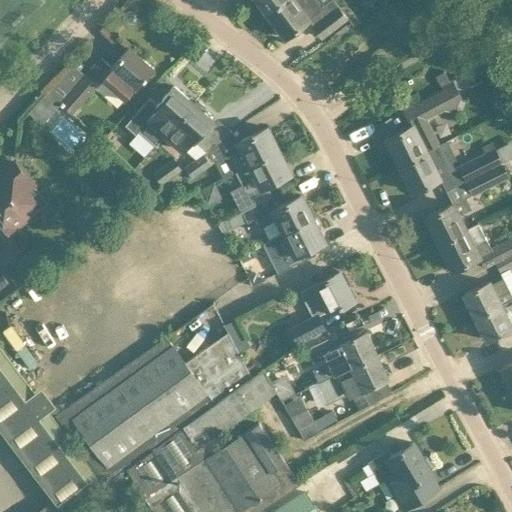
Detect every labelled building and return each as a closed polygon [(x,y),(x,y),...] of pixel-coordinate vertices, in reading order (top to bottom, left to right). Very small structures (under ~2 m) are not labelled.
[(257,0),(267,13),(283,0),(257,0)] [(322,37),(349,17),(336,0),(331,0),(323,6),(318,0),(283,0),(267,13),(285,37),(309,19),(322,37)] [(73,114),(98,85),(102,80),(125,99),(135,88),(136,88),(153,68),(129,47),(112,67),(101,57),(85,75),(60,104),(73,114)] [(441,85),(451,80),(446,71),(437,75),(441,85)] [(457,112),(461,96),(455,85),(454,86),(432,97),(419,104),(406,110),(413,125),(387,138),(401,166),(440,146),(427,119),(446,110),(457,112)] [(175,124),(193,103),(174,86),(162,99),(158,104),(149,97),(125,124),(136,134),(139,131),(156,146),(166,135),(175,124)] [(194,104),(193,103),(175,124),(166,135),(172,140),(183,150),(192,139),(195,141),(201,134),(213,120),(203,112),(205,110),(205,107),(199,101),(196,102),(194,104)] [(236,172),(278,150),(267,127),(226,147),(220,140),(184,166),(192,178),(226,151),(236,172)] [(440,146),(401,166),(414,191),(440,178),(441,178),(441,177),(453,171),(452,169),(450,165),(457,161),(447,142),(440,146)] [(290,173),(278,150),(236,172),(242,184),(231,190),(236,200),(242,211),(267,198),(272,195),(267,185),(274,181),(290,173)] [(484,153),(457,167),(464,181),(491,168),(484,153)] [(173,158),(153,173),(161,184),(181,169),(173,158)] [(27,189),(33,185),(15,162),(0,174),(0,236),(1,238),(29,216),(25,211),(37,201),(27,189)] [(509,177),(501,162),(491,168),(464,181),(471,194),(472,196),(509,177)] [(132,175),(107,177),(108,203),(134,201),(132,175)] [(312,218),(301,195),(272,209),(267,198),(242,211),(247,222),(255,218),(259,228),(264,226),(270,239),(312,218)] [(426,216),(440,243),(466,230),(459,215),(471,208),(465,197),(453,203),(451,204),(426,216)] [(324,241),(312,218),(270,239),(263,242),(278,273),(289,267),(302,261),(298,254),(324,241)] [(466,230),(440,243),(453,269),(479,256),(485,267),(495,262),(511,253),(511,235),(490,247),(486,239),(478,223),(466,230)] [(36,274),(10,240),(0,247),(0,258),(21,285),(36,274)] [(511,266),(511,253),(495,262),(501,272),(511,266)] [(338,270),(320,280),(298,291),(312,318),(290,330),(291,330),(297,343),(298,342),(326,327),(319,314),(330,308),(339,303),(341,305),(353,299),(338,270)] [(476,316),(511,298),(511,295),(503,278),(501,273),(463,291),(464,293),(476,316)] [(511,298),(476,316),(487,340),(498,334),(500,338),(511,332),(511,298)] [(308,354),(335,341),(329,329),(302,342),(308,354)] [(328,362),(314,368),(319,381),(377,354),(366,330),(322,350),(328,362)] [(126,468),(251,376),(242,359),(235,346),(228,331),(227,331),(184,362),(165,336),(55,414),(106,484),(126,468)] [(0,421),(3,426),(56,498),(65,511),(67,511),(69,511),(106,484),(55,414),(41,395),(0,339),(0,421)] [(377,354),(319,381),(315,383),(319,391),(324,389),(330,402),(361,387),(362,390),(388,378),(377,354)] [(511,360),(501,366),(507,376),(504,378),(503,381),(509,392),(511,389),(511,360)] [(299,484),(292,473),(279,482),(271,471),(284,462),(258,422),(223,445),(215,434),(276,390),(263,367),(251,376),(126,468),(138,486),(155,511),(257,511),(261,510),(274,502),(299,485),(299,484)] [(308,414),(295,422),(305,439),(318,432),(337,421),(332,411),(312,422),(308,414)] [(368,461),(380,481),(385,479),(402,509),(437,488),(428,474),(431,472),(430,470),(433,466),(427,456),(422,456),(413,442),(390,456),(386,451),(368,461)] [(317,511),(304,492),(273,511),(317,511)] [(70,511),(69,511),(67,511),(65,511),(56,498),(38,511),(70,511)]
